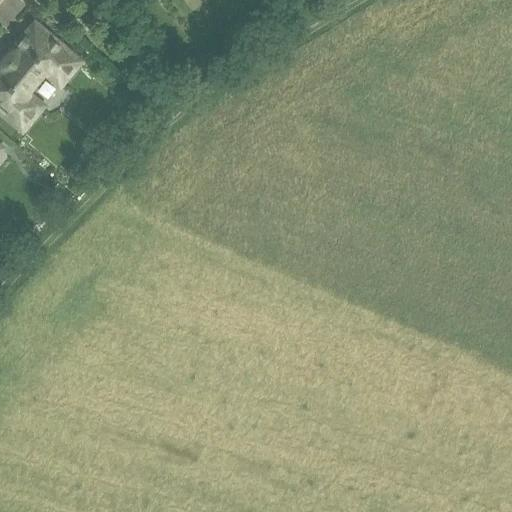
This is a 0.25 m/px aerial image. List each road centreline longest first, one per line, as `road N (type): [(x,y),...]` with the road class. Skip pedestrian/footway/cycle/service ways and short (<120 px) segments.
road 1 (track): [(370,0),(174,118),(0,290)]
road 2 (residential): [(174,118),(59,0)]
